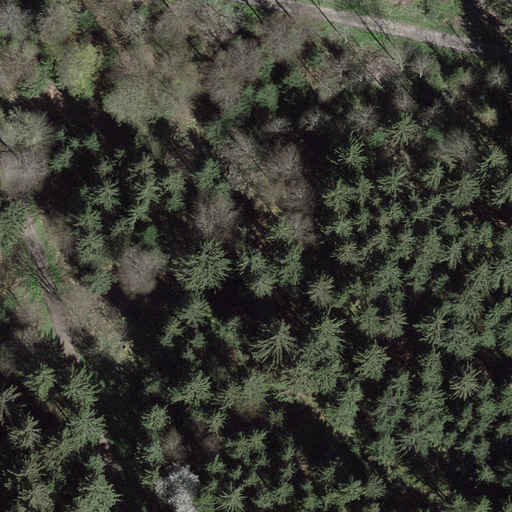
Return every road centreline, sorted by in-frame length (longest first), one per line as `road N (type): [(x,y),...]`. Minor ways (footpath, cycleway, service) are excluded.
road 1 (track): [(0,140),(125,511)]
road 2 (track): [(511,57),(273,0)]
